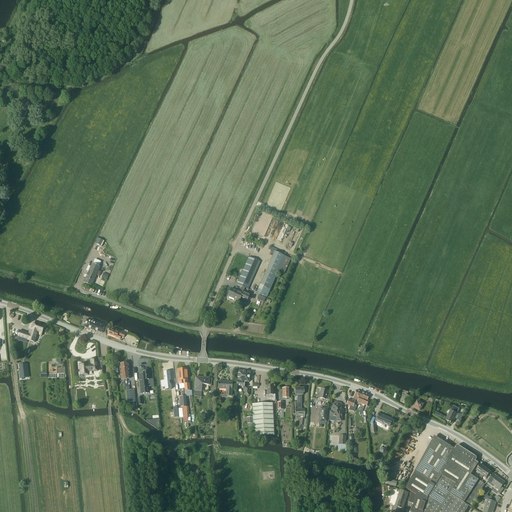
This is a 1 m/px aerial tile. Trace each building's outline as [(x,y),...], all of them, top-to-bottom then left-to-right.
[(285,253),(272,248),(270,251),(274,253),(256,293),(266,298),(278,272),(284,274),(291,259),(284,256),(285,253)] [(260,262),(249,257),(236,284),(241,287),(245,288),(248,289),(260,262)] [(91,264),(83,283),(91,286),(99,267),(96,266),(95,265),(92,264),(91,264)] [(231,288),(227,296),(239,301),(245,304),(246,301),(247,302),(248,299),(250,300),(251,296),(249,295),(243,292),(245,288),(241,287),(239,292),(231,288)] [(105,327),(105,326),(98,323),(97,324),(94,323),(94,322),(94,321),(91,320),(90,321),(86,320),(83,327),(95,331),(95,330),(102,333),(103,330),(105,331),(107,328),(105,327)] [(19,330),(17,337),(28,340),(27,341),(34,343),(37,334),(41,336),(44,327),(33,323),(29,333),(22,331),(19,330)] [(123,338),(125,334),(119,332),(113,329),(112,330),(110,329),(108,335),(120,340),(121,337),(123,338)] [(92,371),(98,371),(96,359),(90,359),(91,365),(85,365),(84,364),(79,364),(80,375),(88,375),(88,371),(92,371)] [(121,380),(129,379),(127,363),(119,364),(121,380)] [(142,374),(139,374),(141,394),(149,393),(148,387),(153,387),(153,379),(150,380),(149,371),(142,372),(142,374)] [(248,383),(250,373),(238,371),(236,381),(237,381),(237,386),(243,387),(244,382),(248,383)] [(160,381),(161,388),(162,388),(161,386),(165,386),(165,390),(171,389),(171,384),(169,384),(169,381),(170,381),(169,372),(166,372),(166,373),(163,373),(164,381),(160,381)] [(209,385),(209,378),(195,377),(194,396),(197,397),(201,397),(202,385),(209,385)] [(231,396),(232,382),(218,381),(217,389),(226,389),(226,396),(231,396)] [(267,395),(266,395),(266,399),(271,399),(271,401),(275,401),(274,395),(273,395),(272,386),(266,386),(267,395)] [(295,416),(304,416),(304,410),(301,410),(301,395),(303,395),(303,393),(304,393),(304,389),(295,388),(295,395),(297,395),(297,402),(295,402),(295,416)] [(322,389),(321,390),(320,394),(317,393),(316,398),(329,400),(330,398),(328,398),(329,392),(329,393),(327,392),(327,391),(324,390),(324,389),(322,389)] [(368,400),(367,400),(368,396),(356,391),(353,399),(357,400),(357,402),(366,406),(368,400)] [(413,407),(420,411),(424,404),(417,400),(413,407)] [(272,403),(252,404),(254,436),(274,435),(272,403)] [(341,410),(341,405),(340,405),(340,404),(339,403),(336,403),(335,403),(335,404),(334,404),(334,407),(333,408),(332,408),(332,411),(330,411),(329,420),(341,421),(342,413),(341,412),(342,411),(341,410)] [(453,406),(450,410),(445,420),(452,424),(457,414),(455,413),(458,409),(453,406)] [(319,421),(326,422),(327,409),(320,408),(319,421)] [(389,427),(392,419),(378,413),(375,421),(389,427)] [(158,420),(146,421),(158,429),(159,428),(158,420)] [(434,436),(406,488),(411,492),(408,501),(414,503),(411,511),(465,511),(469,506),(472,508),(482,492),(483,490),(481,488),(484,483),(483,482),(478,480),(474,477),(471,475),(478,463),(475,461),(476,460),(476,459),(476,458),(476,457),(474,456),(458,446),(457,445),(456,446),(454,449),(445,443),(446,443),(437,438),(434,436)] [(476,470),(481,474),(485,468),(480,464),(476,470)] [(485,468),(481,474),(486,478),(491,472),(485,468)] [(501,487),(504,484),(505,483),(493,474),(488,481),(500,489),(497,493),(499,495),(504,489),(501,487)] [(397,482),(388,479),(387,484),(396,487),(397,482)] [(403,509),(408,493),(399,490),(398,492),(399,493),(394,506),(393,506),(391,511),(398,511),(400,508),(403,509)] [(492,511),(496,503),(487,500),(483,511),(492,511)]
